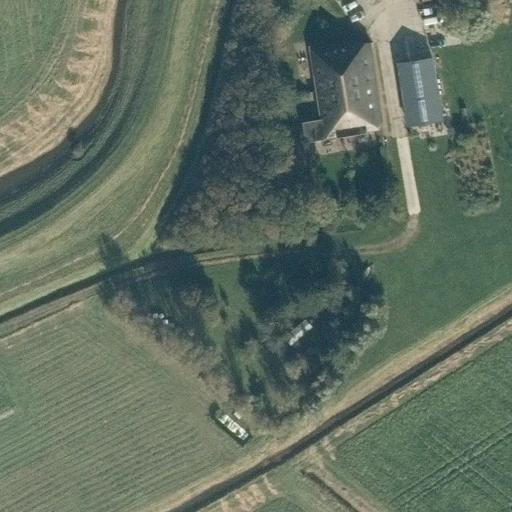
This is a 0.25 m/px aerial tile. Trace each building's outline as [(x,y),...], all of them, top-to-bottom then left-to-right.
[(353,42),(313,48),(323,119),(305,121),(308,139),(383,128),(371,44),(354,47),(353,42)] [(432,58),(399,64),(409,124),(442,119),(432,58)] [(160,301),(174,318),(191,304),(177,287),(160,301)] [(242,293),(226,296),(230,317),(246,314),(242,293)] [(312,347),(326,334),(313,321),(299,333),(312,347)]
